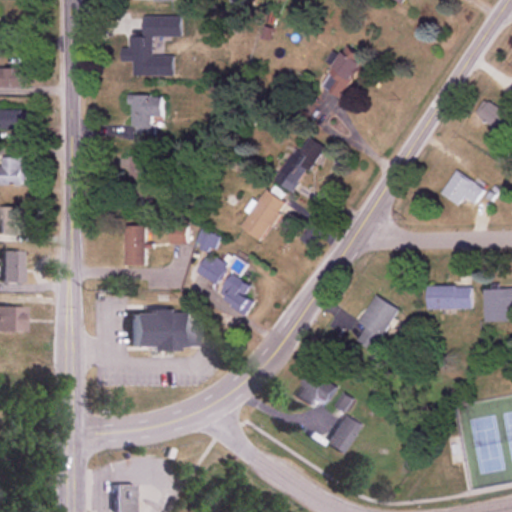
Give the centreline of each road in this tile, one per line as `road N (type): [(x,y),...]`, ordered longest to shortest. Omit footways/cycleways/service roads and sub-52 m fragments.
road 1 (residential): [(73,436),(153,430),(211,410),(243,387),(278,349),(508,0)]
road 2 (secondary): [(72,511),(69,0)]
road 3 (residential): [(211,410),(259,458),(351,511)]
road 4 (residential): [(511,235),(354,237)]
